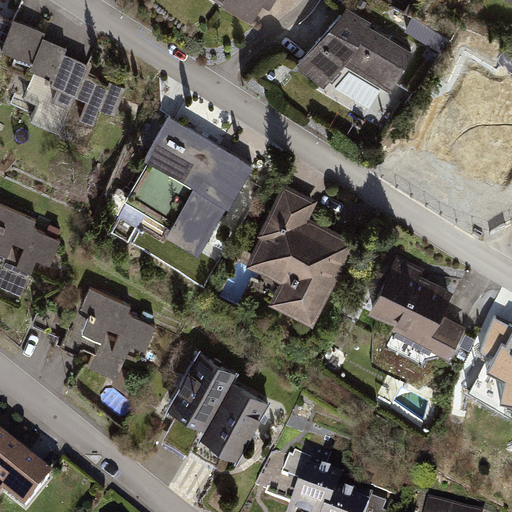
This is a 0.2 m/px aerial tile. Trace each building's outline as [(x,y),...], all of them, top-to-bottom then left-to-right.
[(214,0),(249,22),(262,0),(214,0)] [(346,10),(295,62),(324,90),(347,66),(395,93),(419,52),(346,10)] [(0,57),(5,44),(18,50),(14,59),(32,66),(42,42),(36,39),(39,31),(0,14),(0,57)] [(44,38),(42,42),(32,66),(36,68),(23,98),(36,103),(29,120),(86,143),(95,123),(81,117),(89,100),(75,94),(88,63),(64,53),(67,48),(44,38)] [(93,65),(88,63),(75,94),(89,100),(81,117),(95,123),(102,106),(116,113),(127,89),(111,82),(109,86),(88,76),(93,65)] [(511,89),(484,76),(461,123),(511,147),(511,89)] [(173,115),(119,198),(201,250),(254,166),(173,115)] [(317,205),(281,187),(243,263),(280,282),(269,305),(304,323),(343,243),(307,225),(317,205)] [(0,204),(0,229),(3,231),(0,237),(0,250),(6,253),(12,239),(26,245),(18,264),(32,270),(38,258),(50,264),(60,240),(32,228),(36,220),(0,204)] [(0,250),(0,237),(3,231),(0,229),(0,285),(22,295),(32,270),(18,264),(26,245),(12,239),(6,253),(0,250)] [(401,255),(371,310),(432,343),(462,287),(401,255)] [(91,290),(84,306),(97,312),(88,333),(103,339),(108,327),(120,332),(112,350),(126,356),(132,344),(146,350),(157,326),(127,313),(130,307),(91,290)] [(95,351),(103,339),(88,333),(97,312),(84,306),(78,304),(61,345),(81,354),(85,346),(95,351)] [(511,327),(506,325),(487,372),(511,383),(511,327)] [(120,332),(108,327),(103,339),(95,351),(90,364),(117,377),(126,356),(112,350),(120,332)] [(200,352),(170,405),(181,411),(167,434),(193,448),(232,382),(237,374),(200,352)] [(268,402),(232,382),(193,448),(191,451),(217,465),(225,450),(237,457),(268,402)] [(0,433),(0,495),(18,510),(48,474),(0,433)] [(344,475),(306,460),(286,511),(288,511),(360,511),(363,505),(336,494),(344,475)] [(483,511),(426,500),(423,511),(483,511)]
